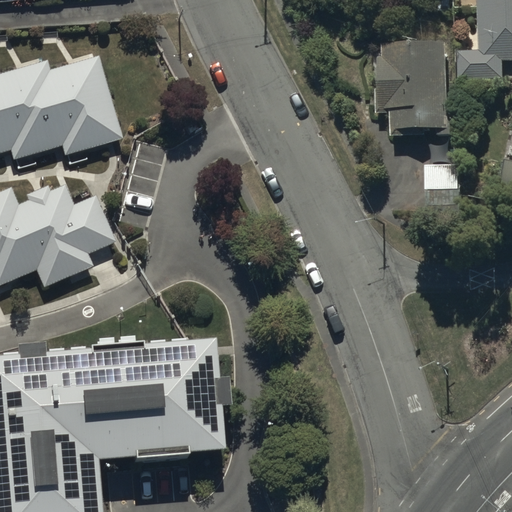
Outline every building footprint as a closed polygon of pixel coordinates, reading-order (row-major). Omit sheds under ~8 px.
[(511,0),(480,0),(482,53),(460,53),(460,85),(505,85),(505,65),(511,65),(511,0)] [(451,139),(450,46),(387,47),(387,64),(383,64),(383,116),(393,116),(394,140),(451,139)] [(94,58),(46,72),(65,139),(67,146),(115,133),(94,58)] [(43,64),(0,75),(0,109),(10,145),(13,153),(65,139),(46,72),(43,64)] [(0,147),(10,145),(0,109),(0,147)] [(511,123),(497,181),(511,184),(511,123)] [(108,240),(91,199),(68,208),(61,191),(45,197),(43,192),(33,196),(36,203),(16,211),(8,192),(0,194),(0,282),(32,270),(39,285),(88,266),(82,250),(108,240)] [(207,344),(0,360),(0,511),(93,511),(89,459),(215,449),(207,344)]
